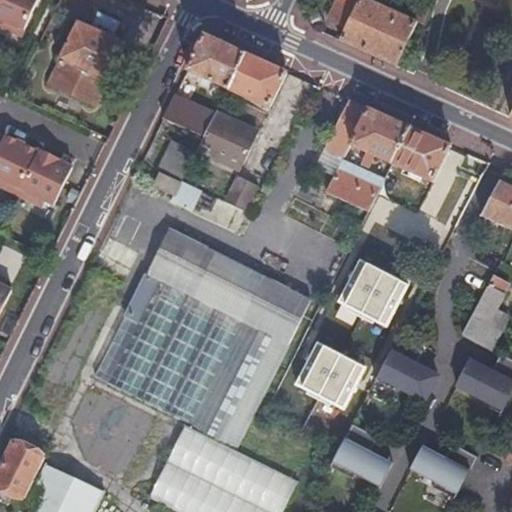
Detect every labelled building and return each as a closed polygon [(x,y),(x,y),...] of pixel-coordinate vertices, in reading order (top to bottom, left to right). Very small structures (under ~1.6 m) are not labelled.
[(0,0),(0,28),(19,37),(36,0),(0,0)] [(358,0),(337,0),(329,18),(346,27),(358,0)] [(358,0),(346,27),(339,40),(373,55),(397,66),(418,22),(422,24),(431,5),(432,6),(434,0),(429,0),(428,4),(421,1),(413,20),(378,4),(379,0),(358,0)] [(91,26),(113,36),(120,22),(98,12),(91,26)] [(126,42),(113,36),(91,26),(77,19),(57,58),(59,60),(104,82),(107,83),(126,42)] [(205,34),(187,71),(228,89),(246,53),(227,44),(205,34)] [(246,53),(228,89),(270,108),(288,72),(271,64),(246,53)] [(95,102),(104,82),(59,60),(49,80),(95,102)] [(175,95),(163,119),(204,137),(216,114),(175,95)] [(368,109),(349,100),(326,148),(318,167),(335,175),(343,161),(345,157),(347,152),(351,145),(368,109)] [(391,119),(368,109),(351,145),(368,152),(365,158),(374,162),(377,156),(393,163),(410,127),(391,119)] [(216,114),(204,137),(198,151),(238,170),(257,133),(216,114)] [(434,182),(451,146),(435,139),(410,127),(393,163),(434,182)] [(3,136),(0,141),(0,188),(39,207),(41,201),(52,206),(71,168),(56,161),(58,157),(38,147),(36,151),(3,136)] [(159,170),(181,182),(182,182),(197,153),(174,141),(159,170)] [(480,162),(469,157),(457,182),(470,187),(480,162)] [(343,161),(335,175),(326,192),(368,211),(381,186),(384,180),(343,161)] [(181,182),(159,172),(153,186),(174,196),(181,182)] [(258,189),(242,180),(232,199),(248,207),(258,189)] [(511,186),(500,181),(482,216),(511,230),(511,186)] [(181,182),(174,196),(171,203),(191,213),(201,191),(182,182),(181,182)] [(381,186),(368,211),(410,229),(421,206),(381,186)] [(124,315),(126,316),(94,378),(237,449),(289,345),(311,300),(293,291),(169,231),(146,276),(144,275),(124,315)] [(509,283),(494,275),(461,334),(490,349),(508,316),(495,310),(509,283)] [(0,312),(10,292),(0,286),(3,282),(0,280),(0,312)] [(422,351),(397,338),(375,381),(397,392),(399,388),(424,401),(434,382),(437,376),(430,373),(415,365),(422,351)] [(478,402),(500,414),(511,392),(511,360),(500,354),(491,372),(476,364),(468,361),(465,366),(456,385),(481,398),(478,402)] [(377,438),(352,425),(336,455),(330,467),(352,479),(354,474),(379,487),(389,468),(392,463),(384,459),(370,451),(377,438)] [(175,511),(283,511),(298,482),(185,427),(150,499),(175,511)] [(0,501),(8,505),(13,494),(24,499),(44,459),(14,444),(0,472),(0,501)] [(454,499),(477,457),(451,444),(444,457),(429,449),(422,445),(419,450),(409,470),(434,483),(431,487),(454,499)] [(95,511),(104,493),(45,466),(26,509),(31,511),(95,511)]
